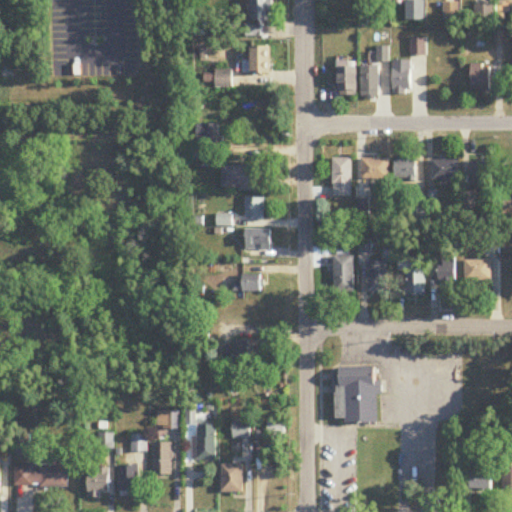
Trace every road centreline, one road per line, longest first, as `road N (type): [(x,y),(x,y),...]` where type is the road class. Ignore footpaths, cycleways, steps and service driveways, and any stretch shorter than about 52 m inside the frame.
road 1 (residential): [(304,511),(306,0)]
road 2 (residential): [(306,127),(511,127)]
road 3 (residential): [(309,328),(511,329)]
